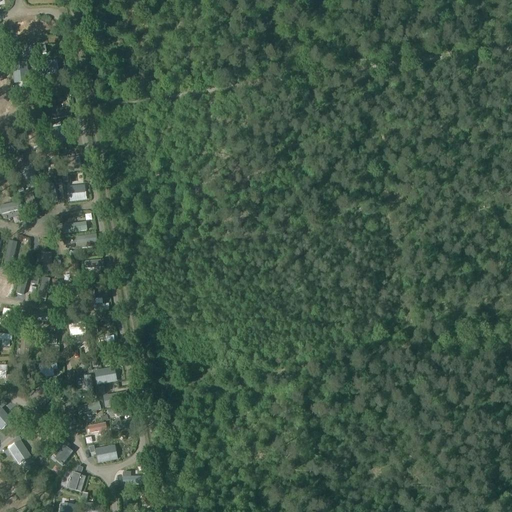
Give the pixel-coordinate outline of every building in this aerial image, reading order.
[(34,21),(11,25),(12,35),(35,31),(34,21)] [(40,41),(52,40),(52,28),(46,29),(47,35),(40,36),(40,41)] [(45,47),(26,50),(27,58),(46,54),(45,47)] [(56,62),(37,64),(39,78),(58,75),(56,62)] [(26,64),(13,65),(15,83),(28,82),(26,64)] [(6,106),(0,107),(0,114),(3,129),(10,128),(6,106)] [(53,112),(50,112),(51,120),(71,117),(70,109),(57,111),(53,112)] [(62,129),(44,133),(47,146),(65,142),(62,129)] [(6,143),(0,145),(0,149),(5,163),(12,160),(9,152),(7,146),(6,143)] [(57,149),(37,153),(39,160),(58,156),(57,149)] [(78,159),(62,162),(65,174),(81,171),(78,159)] [(32,167),(23,170),(30,188),(38,185),(32,167)] [(9,181),(2,183),(5,193),(6,199),(13,197),(9,181)] [(53,184),(46,186),(50,204),(58,202),(53,184)] [(83,187),(68,189),(69,203),(85,201),(83,187)] [(32,195),(24,199),(33,222),(41,219),(32,195)] [(20,203),(0,208),(2,214),(21,210),(20,203)] [(86,223),(62,227),(64,235),(87,231),(86,223)] [(96,235),(75,239),(77,246),(90,244),(97,243),(96,235)] [(10,242),(5,265),(13,266),(18,244),(10,242)] [(55,247),(35,247),(35,255),(47,255),(52,255),(55,254),(55,247)] [(78,263),(71,264),(72,281),(79,281),(78,263)] [(22,275),(17,293),(23,295),(28,277),(22,275)] [(43,279),(39,299),(46,301),(50,280),(43,279)] [(6,323),(6,327),(13,328),(16,312),(9,311),(8,314),(6,323)] [(33,313),(32,320),(52,323),(53,316),(33,313)] [(68,325),(69,331),(85,329),(86,329),(85,323),(68,325)] [(38,336),(37,345),(56,346),(57,338),(38,336)] [(22,339),(20,359),(29,360),(30,339),(22,339)] [(115,343),(107,344),(95,346),(96,354),(117,351),(116,343),(115,343)] [(56,363),(39,367),(40,373),(57,370),(56,363)] [(22,365),(14,366),(17,384),(24,383),(22,365)] [(113,373),(96,376),(98,388),(115,385),(113,373)] [(83,377),(83,378),(86,398),(93,397),(90,376),(83,377)] [(39,390),(30,400),(41,410),(50,399),(39,390)] [(125,394),(103,398),(105,409),(127,405),(125,394)] [(99,403),(77,408),(79,415),(91,413),(96,412),(100,411),(99,403)] [(0,408),(0,426),(2,429),(11,421),(0,408)] [(85,416),(85,425),(93,424),(92,416),(85,416)] [(115,423),(111,424),(113,433),(135,428),(133,420),(120,422),(115,423)] [(105,424),(88,427),(90,435),(98,433),(103,432),(107,431),(105,424)] [(63,440),(58,448),(54,453),(59,457),(57,460),(61,463),(60,464),(63,466),(72,454),(65,450),(69,445),(63,440)] [(10,449),(20,464),(30,457),(20,442),(10,449)] [(113,448),(96,451),(99,463),(116,460),(113,448)] [(72,473),(67,488),(81,493),(86,477),(72,473)] [(47,492),(46,502),(57,502),(58,486),(51,486),(51,492),(47,492)] [(129,492),(122,493),(124,511),(128,511),(132,511),(131,505),(129,492)]
